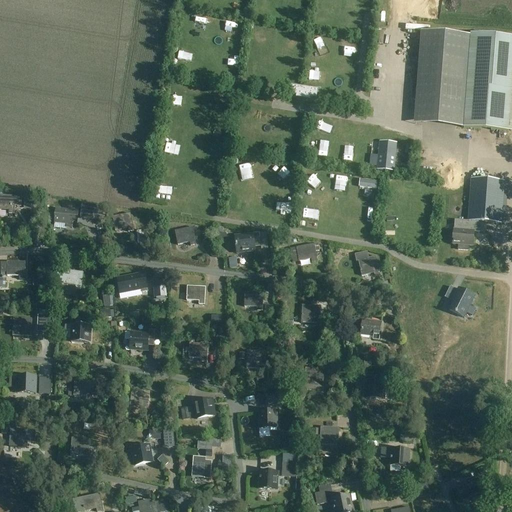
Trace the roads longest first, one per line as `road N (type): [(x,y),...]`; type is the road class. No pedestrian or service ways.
road 1 (track): [(435,470),(428,402),(435,363),(451,340),(511,314)]
road 2 (track): [(404,126),(392,111),(391,90),(400,0)]
